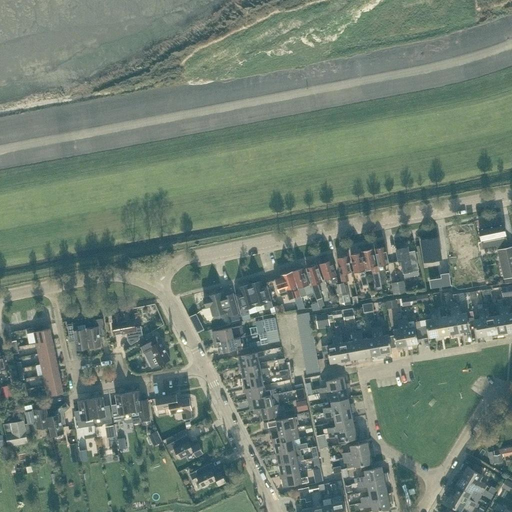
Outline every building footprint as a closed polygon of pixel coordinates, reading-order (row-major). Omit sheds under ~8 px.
[(483,247),(496,244),(504,283),(511,281),(511,247),(508,248),(503,224),(479,229),(483,247)] [(475,253),(471,231),(458,233),(458,237),(452,239),(454,251),(460,250),(461,255),(475,253)] [(441,260),(438,238),(421,240),(425,262),(441,260)] [(385,265),(391,264),(388,247),(377,249),(381,267),(378,268),(382,284),(387,283),(386,279),(389,278),(387,270),(385,265)] [(415,253),(409,254),(408,249),(397,251),(400,262),(402,262),(405,273),(406,278),(419,275),(418,270),(419,270),(415,253)] [(382,284),(378,268),(374,250),(365,252),(368,269),(372,268),(376,290),(382,288),(382,284)] [(366,270),(367,270),(363,254),(353,256),(356,272),(360,271),(363,286),(369,285),(366,270)] [(347,273),(353,272),(350,257),(339,259),(344,282),(349,281),(347,273)] [(337,277),(338,276),(333,261),(322,265),(327,280),(331,279),(333,283),(338,282),(337,277)] [(318,284),(325,282),(319,266),(318,267),(317,265),(313,267),(312,268),(309,270),(313,282),(312,283),(316,294),(315,294),(317,300),(318,299),(323,298),(318,284)] [(314,294),(315,294),(316,294),(312,283),(310,283),(306,269),(294,272),(302,297),(307,295),(308,296),(314,294)] [(284,278),(277,280),(282,296),(287,294),(289,300),(295,298),(299,310),(306,308),(302,297),(294,272),(283,276),(284,278)] [(449,272),(441,273),(441,277),(429,279),(431,287),(451,284),(449,272)] [(249,284),(255,306),(263,303),(265,309),(270,307),(272,307),(266,286),(262,287),(260,281),(249,284)] [(397,282),(399,293),(406,292),(404,281),(397,282)] [(339,304),(345,303),(343,294),(349,293),(347,285),(345,285),(345,283),(338,285),(339,287),(336,288),(339,304)] [(248,308),(255,306),(249,284),(238,288),(240,293),(236,295),(242,316),(249,314),(248,308)] [(511,295),(511,285),(501,287),(503,297),(511,295)] [(227,312),(230,322),(240,319),(234,299),(225,302),(223,292),(207,296),(207,297),(203,298),(206,308),(210,307),(212,316),(227,312)] [(402,298),(403,307),(411,305),(409,297),(402,298)] [(501,316),(497,316),(499,333),(505,333),(505,336),(509,335),(504,306),(503,298),(498,299),(501,316)] [(508,298),(503,298),(504,306),(509,335),(511,334),(511,331),(511,314),(510,314),(508,298)] [(455,306),(454,301),(450,302),(451,307),(450,307),(452,316),(447,317),(450,334),(455,333),(456,337),(460,336),(455,306)] [(313,310),(319,309),(317,302),(311,304),(313,310)] [(475,318),(468,319),(467,313),(462,314),(460,305),(455,306),(460,336),(464,336),(463,333),(470,331),(470,330),(477,329),(475,320),(475,318)] [(490,318),(488,308),(488,305),(483,306),(483,308),(489,339),(493,338),(492,335),(499,333),(497,316),(490,318)] [(343,309),(344,320),(355,318),(353,308),(343,309)] [(450,334),(447,317),(442,318),(440,308),(435,309),(440,340),(444,339),(443,335),(450,334)] [(475,320),(477,329),(478,337),(485,336),(485,339),(489,339),(483,308),(479,309),(479,310),(480,319),(475,320)] [(436,340),(440,340),(435,309),(430,310),(432,319),(426,320),(420,321),(423,339),(435,337),(436,340)] [(138,338),(142,337),(141,327),(135,328),(133,318),(121,320),(120,313),(112,314),(113,322),(112,322),(115,335),(126,333),(127,339),(130,345),(139,340),(138,338)] [(320,372),(310,318),(309,313),(297,315),(307,374),(320,372)] [(317,325),(330,323),(330,322),(329,315),(328,315),(328,314),(316,316),(317,325)] [(408,322),(408,318),(407,316),(403,316),(403,319),(408,349),(412,348),(412,345),(418,344),(417,340),(423,339),(420,321),(414,322),(414,321),(408,322)] [(268,343),(280,341),(275,317),(263,320),(265,331),(268,343)] [(86,328),(89,347),(101,345),(99,332),(105,331),(103,318),(93,320),(94,327),(86,328)] [(363,339),(362,330),(363,330),(361,319),(355,320),(357,331),(362,361),(366,360),(366,357),(371,356),(368,339),(363,339)] [(404,350),(408,349),(403,319),(398,320),(400,329),(394,330),(395,335),(389,336),(391,348),(404,346),(404,350)] [(200,320),(194,323),(199,332),(204,329),(200,320)] [(89,347),(86,328),(78,329),(77,322),(67,324),(69,336),(75,335),(77,349),(89,347)] [(234,339),(234,338),(233,334),(242,332),(241,326),(212,332),(214,339),(213,340),(213,343),(234,339)] [(391,348),(389,336),(389,335),(383,336),(382,327),(377,328),(382,358),(387,357),(386,353),(392,352),(391,348)] [(36,343),(52,339),(50,328),(34,332),(36,343)] [(378,358),(382,358),(377,328),(372,328),(374,338),(368,339),(371,356),(377,355),(378,358)] [(265,331),(259,333),(260,341),(261,344),(268,343),(265,331)] [(358,362),(362,361),(357,331),(352,332),(353,341),(348,342),(351,360),(357,359),(358,362)] [(343,343),(342,334),(337,335),(342,365),(346,364),(346,361),(351,360),(348,342),(343,343)] [(156,335),(140,344),(146,357),(150,358),(155,355),(160,365),(170,359),(161,340),(159,341),(156,335)] [(337,335),(332,336),(333,345),(322,347),(324,359),(330,358),(331,363),(337,362),(338,365),(342,365),(337,335)] [(223,352),(242,348),(245,347),(245,343),(247,343),(245,336),(234,338),(234,339),(213,343),(214,347),(222,345),(223,352)] [(38,353),(54,350),(52,339),(36,343),(38,353)] [(41,364),(56,361),(54,350),(38,353),(41,364)] [(239,367),(259,363),(258,357),(265,356),(264,351),(239,356),(240,364),(239,364),(239,367)] [(43,374),(59,371),(56,361),(41,364),(43,374)] [(261,369),(260,364),(259,363),(239,367),(240,371),(242,371),(243,378),(268,373),(267,368),(261,369)] [(45,385),(61,382),(59,371),(43,374),(45,385)] [(269,378),(268,373),(243,378),(245,385),(243,386),(244,389),(264,385),(263,379),(269,378)] [(320,393),(350,387),(349,383),(346,384),(345,377),(327,381),(328,387),(312,390),(313,394),(320,393)] [(61,382),(45,385),(47,396),(63,393),(61,382)] [(265,391),(264,385),(244,389),(244,393),(246,392),(248,400),(253,399),(253,398),(278,393),(277,389),(265,391)] [(351,391),(350,387),(320,393),(321,398),(330,396),(331,402),(349,398),(348,392),(351,391)] [(298,400),(306,398),(304,388),(296,389),(298,400)] [(140,390),(128,392),(131,412),(133,422),(140,421),(140,417),(150,416),(148,404),(147,399),(142,400),(140,390)] [(115,409),(112,410),(114,422),(124,420),(124,422),(127,423),(133,422),(131,412),(127,392),(115,395),(117,404),(117,406),(117,409),(115,409)] [(273,405),(279,404),(278,398),(279,398),(278,393),(253,398),(253,399),(248,400),(249,406),(253,406),(254,410),(273,405)] [(177,395),(156,398),(158,409),(170,407),(171,413),(183,411),(184,419),(192,417),(191,410),(192,410),(191,399),(178,401),(177,395)] [(103,396),(91,399),(94,418),(95,424),(97,427),(102,426),(104,424),(112,422),(110,410),(108,411),(106,411),(105,408),(105,406),(103,396)] [(80,415),(75,416),(77,428),(86,426),(95,425),(94,418),(90,398),(78,401),(80,415)] [(350,404),(349,398),(331,402),(332,407),(323,409),(324,413),(354,407),(353,403),(350,404)] [(306,400),(296,402),(298,412),(308,409),(306,400)] [(50,426),(49,426),(51,436),(64,433),(60,416),(70,407),(65,402),(55,412),(55,415),(48,417),(50,426)] [(50,426),(48,417),(46,407),(38,408),(36,403),(24,405),(28,424),(36,422),(37,429),(49,426),(50,426)] [(282,416),(280,405),(279,404),(273,405),(254,410),(254,414),(262,412),(263,420),(282,416)] [(355,412),(354,407),(324,413),(325,418),(334,416),(335,422),(353,418),(352,412),(355,412)] [(297,417),(295,417),(263,423),(264,428),(277,425),(278,431),(297,428),(297,424),(299,424),(297,417)] [(328,433),(358,427),(357,423),(354,424),(353,418),(335,422),(336,427),(323,429),(324,434),(328,433)] [(8,446),(28,443),(26,435),(24,421),(4,424),(6,434),(8,446)] [(105,428),(107,436),(115,434),(113,426),(105,428)] [(358,427),(328,433),(329,438),(338,436),(339,442),(357,438),(356,431),(359,431),(358,427)] [(300,439),(297,428),(278,431),(280,437),(272,439),(273,443),(294,439),(294,440),(300,439)] [(157,430),(153,432),(158,443),(162,440),(157,430)] [(196,457),(204,454),(198,442),(194,444),(189,434),(167,445),(171,452),(175,449),(181,460),(194,453),(196,457)] [(325,434),(317,436),(320,448),(328,447),(325,434)] [(295,445),(294,440),(294,439),(273,443),(274,447),(275,446),(277,454),(296,450),(302,449),(308,448),(307,443),(295,445)] [(344,458),(373,452),(372,448),(369,449),(368,442),(350,446),(351,452),(343,454),(344,458)] [(495,455),(494,455),(495,463),(503,462),(501,454),(501,453),(503,453),(510,451),(511,451),(511,446),(494,451),(495,455)] [(88,459),(86,449),(79,450),(81,460),(88,459)] [(297,456),(296,450),(277,454),(276,454),(276,458),(278,457),(279,465),(304,460),(303,455),(297,456)] [(373,452),(344,458),(344,463),(347,462),(348,468),(360,466),(372,463),(371,456),(374,456),(373,452)] [(300,472),(299,466),(305,465),(304,460),(279,465),(281,472),(279,472),(280,476),(300,472)] [(220,486),(227,482),(222,472),(218,474),(212,463),(190,474),(192,479),(197,477),(203,487),(217,480),(220,486)] [(358,482),(387,476),(387,473),(383,473),(382,467),(373,469),(372,463),(360,466),(361,471),(365,471),(366,476),(357,478),(358,482)] [(480,481),(483,476),(481,475),(484,469),(476,464),(472,469),(468,467),(464,472),(461,471),(459,474),(485,490),(488,486),(480,481)] [(300,472),(280,476),(281,479),(282,479),(284,486),(309,482),(308,476),(302,478),(300,472)] [(461,479),(457,484),(472,493),(477,497),(480,493),(482,494),(485,490),(459,474),(458,477),(461,479)] [(386,487),(385,481),(388,480),(387,476),(358,482),(359,487),(368,485),(369,491),(386,487)] [(511,482),(506,479),(501,486),(511,492),(511,491),(511,482)] [(451,488),(449,492),(474,508),(477,503),(474,502),(477,497),(472,493),(457,484),(457,485),(454,490),(451,488)] [(362,503),(392,496),(391,492),(387,493),(386,487),(369,491),(370,496),(361,498),(362,503)] [(310,495),(311,495),(310,492),(309,488),(298,490),(300,499),(311,497),(310,495)] [(472,511),(474,508),(449,492),(446,495),(449,497),(446,503),(460,511),(461,511),(464,507),(472,511)] [(359,508),(363,507),(372,506),(373,511),(391,508),(389,501),(392,501),(392,496),(362,503),(359,503),(358,503),(359,508)] [(334,511),(333,504),(332,504),(331,498),(323,500),(324,506),(323,506),(324,511),(334,511)] [(334,511),(345,511),(344,502),(333,504),(334,511)]
